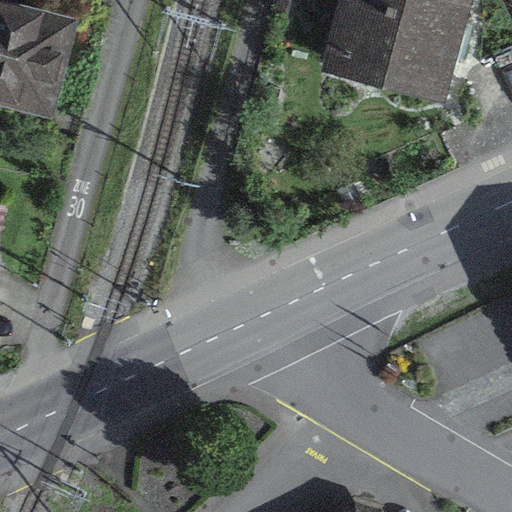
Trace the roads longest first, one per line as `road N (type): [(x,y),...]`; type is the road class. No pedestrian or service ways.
road 1 (residential): [(17,429),(128,0)]
road 2 (residential): [(168,359),(262,0)]
road 3 (residential): [(511,499),(315,380),(277,307)]
road 4 (primary): [(277,307),(511,201)]
road 5 (primary): [(17,429),(168,359)]
road 6 (primary): [(168,359),(277,307)]
